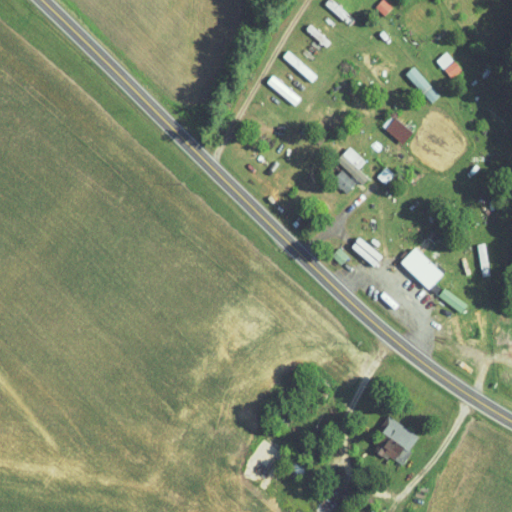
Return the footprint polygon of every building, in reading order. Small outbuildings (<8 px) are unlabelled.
[(354,16),(334,0),(327,0),(324,4),(347,24),(354,16)] [(305,29),(326,47),(332,41),(311,22),(305,29)] [(318,75),(290,48),(283,56),(311,83),(318,75)] [(452,77),(462,67),(446,50),(436,60),(452,77)] [(440,95),(415,65),(405,73),(431,103),(440,95)] [(301,98),(275,74),(267,82),(294,106),(301,98)] [(404,144),(414,131),(392,113),(382,126),(404,144)] [(367,159),(351,147),(338,163),(365,183),(371,176),(360,169),(367,159)] [(377,176),(387,183),(396,172),(386,165),(377,176)] [(402,262),(437,293),(442,288),(435,282),(444,273),(416,247),(402,262)] [(462,312),(469,303),(445,286),(439,296),(462,312)] [(398,465),(419,434),(393,417),(372,447),(398,465)] [(322,505),(333,511),(342,511),(355,489),(336,479),(322,505)]
